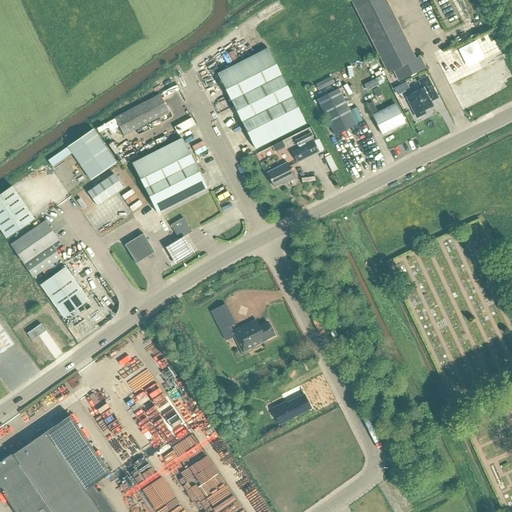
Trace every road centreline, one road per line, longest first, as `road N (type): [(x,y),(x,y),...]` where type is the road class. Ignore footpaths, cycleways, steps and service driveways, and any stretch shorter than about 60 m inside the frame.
road 1 (unclassified): [(320,511),(367,478),(374,455),(265,237)]
road 2 (primary): [(265,237),(511,113)]
road 3 (unclassified): [(265,237),(182,73)]
road 4 (primary): [(0,412),(140,313)]
road 5 (primary): [(140,313),(265,237)]
road 6 (unclassified): [(140,313),(62,202)]
